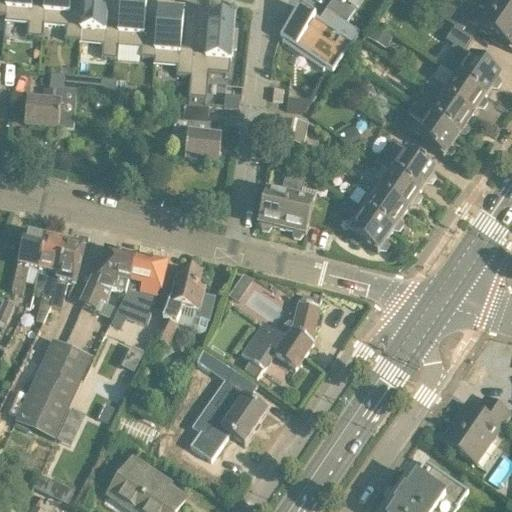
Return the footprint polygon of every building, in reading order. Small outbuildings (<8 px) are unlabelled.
[(31,9),(32,0),(6,0),(5,19),(5,25),(28,27),(27,39),(41,41),(44,10),(31,9)] [(79,44),(82,14),(69,13),(70,0),(45,0),(44,10),(41,41),(43,41),(44,28),(66,30),(65,43),(79,44)] [(106,31),(108,0),(83,0),(82,14),(79,44),(79,46),(102,48),(101,61),(116,62),(119,32),(106,31)] [(156,34),(144,33),(146,0),(121,0),(119,32),(116,62),(117,62),(118,50),(140,52),(139,60),(154,62),(156,34)] [(347,0),(332,0),(334,1),(326,12),(346,26),(355,13),(344,6),(347,0)] [(511,55),(511,54),(511,14),(495,3),(484,20),(470,11),(465,18),(438,0),(415,0),(414,1),(462,34),(468,25),(477,31),(511,55)] [(511,0),(497,0),(495,3),(511,14),(511,0)] [(180,51),(184,13),(159,11),(156,34),(154,62),(153,68),(177,70),(176,78),(190,80),(193,52),(180,51)] [(358,37),(334,21),(326,33),(297,13),(283,34),(335,70),(358,37)] [(229,77),(232,52),(236,52),(237,33),(233,33),(234,21),(230,20),(231,18),(214,16),(214,19),(210,18),(206,56),(194,55),(195,53),(193,52),(190,80),(188,101),(207,102),(209,75),(229,77)] [(368,38),(386,49),(392,39),(374,28),(368,38)] [(464,55),(473,42),(462,34),(455,29),(446,42),(459,51),(464,55)] [(499,78),(471,60),(462,73),(447,62),(441,71),(457,81),(484,100),(491,90),(497,91),(501,86),(497,81),(499,78)] [(329,91),(338,97),(348,104),(366,78),(356,71),(345,87),(336,81),(329,91)] [(116,84),(63,78),(62,94),(78,96),(115,99),(116,84)] [(431,81),(426,88),(471,119),(477,110),(483,112),(487,106),(483,101),(484,100),(457,81),(448,93),(431,81)] [(471,119),(426,88),(421,95),(439,108),(430,120),(458,138),(459,137),(465,138),(468,133),(465,128),(471,119)] [(74,134),(76,118),(58,117),(60,95),(49,93),(44,93),(43,104),(27,103),(25,120),(14,119),(13,129),(74,134)] [(298,102),(288,101),(286,112),(286,114),(297,115),(298,102)] [(208,111),(184,109),(183,124),(189,125),(185,163),(218,167),(223,128),(207,127),(208,111)] [(458,138),(430,120),(414,109),(409,117),(413,120),(404,134),(416,141),(443,160),(445,157),(451,159),(455,153),(451,148),(458,138)] [(282,123),(279,134),(277,143),(302,148),(307,128),(282,123)] [(360,141),(354,130),(343,136),(349,147),(360,141)] [(375,165),(392,176),(419,195),(426,185),(431,187),(435,181),(432,176),(434,173),(406,155),(407,154),(392,143),(382,158),(381,157),(375,165)] [(419,195),(392,176),(383,189),(365,176),(361,183),(406,214),(412,206),(418,207),(421,202),(418,197),(419,195)] [(281,199),(266,195),(258,227),(261,227),(262,234),(268,235),(272,230),(281,232),(294,179),(286,177),(281,199)] [(303,181),(294,179),(281,232),(292,235),(293,241),(300,243),(303,238),(306,238),(308,227),(313,206),(298,203),(303,181)] [(406,214),(361,183),(355,191),(366,198),(358,209),(393,233),(399,234),(403,229),(399,223),(406,214)] [(314,202),(313,206),(308,227),(320,230),(326,205),(314,202)] [(360,224),(351,237),(352,238),(351,244),(356,248),(361,245),(377,255),(379,252),(385,254),(389,249),(385,244),(393,233),(358,209),(350,203),(343,212),(360,224)] [(23,297),(25,287),(35,289),(47,239),(38,236),(37,239),(26,236),(12,295),(23,297)] [(51,310),(52,304),(58,276),(60,277),(67,246),(57,244),(57,241),(47,239),(35,289),(34,293),(43,295),(36,324),(43,326),(51,310)] [(58,276),(52,304),(51,310),(62,312),(68,286),(74,288),(83,250),(67,246),(60,277),(58,276)] [(124,299),(131,285),(135,264),(120,260),(120,259),(107,256),(101,284),(93,282),(80,307),(97,314),(100,306),(105,308),(111,295),(115,296),(124,299)] [(124,301),(126,302),(139,305),(131,322),(133,323),(130,331),(132,332),(117,367),(122,370),(115,384),(128,390),(150,341),(153,343),(165,316),(167,311),(159,308),(151,305),(155,297),(158,298),(165,270),(152,266),(151,268),(135,264),(131,285),(124,299),(125,299),(124,301)] [(167,348),(177,327),(190,331),(192,336),(200,338),(205,335),(208,325),(209,325),(215,301),(201,298),(203,292),(197,291),(199,279),(200,279),(201,279),(197,278),(198,275),(178,270),(171,300),(167,311),(165,316),(153,343),(167,348)] [(236,289),(245,295),(252,285),(243,278),(236,289)] [(300,307),(295,326),(287,324),(277,338),(263,328),(254,341),(241,360),(263,374),(276,356),(276,357),(275,358),(296,373),(296,375),(313,349),(310,346),(319,312),(300,307)] [(8,416),(18,420),(15,426),(55,444),(93,361),(53,343),(27,398),(18,394),(8,416)] [(202,354),(196,366),(208,374),(215,363),(202,354)] [(267,415),(249,402),(256,391),(233,375),(227,389),(243,399),(221,431),(244,448),(267,415)] [(131,404),(137,407),(142,405),(145,400),(143,394),(138,391),(132,393),(129,399),(131,404)] [(476,468),(510,419),(484,401),(476,413),(466,407),(441,444),(476,468)] [(98,422),(108,426),(114,412),(104,407),(98,422)] [(183,503),(157,485),(159,482),(132,463),(108,498),(128,511),(178,511),(185,502),(184,502),(183,503)] [(454,511),(455,511),(456,511),(468,496),(425,467),(415,481),(444,501),(436,511),(454,511)] [(8,469),(2,482),(11,486),(17,473),(8,469)] [(405,495),(400,501),(415,511),(436,511),(444,501),(415,481),(414,482),(416,483),(407,496),(405,495)] [(415,511),(400,501),(396,508),(398,509),(395,511),(415,511)]
